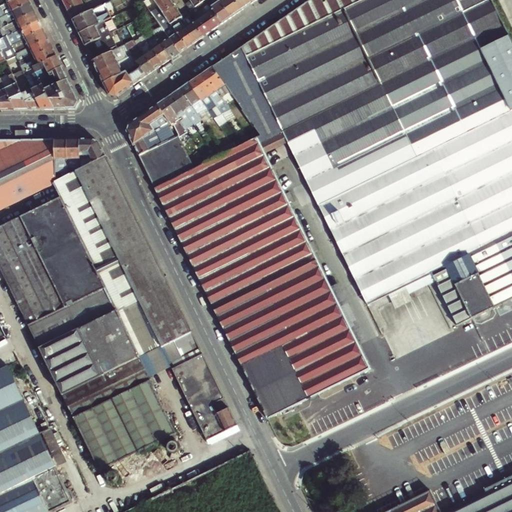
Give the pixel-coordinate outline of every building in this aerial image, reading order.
[(0,6),(0,17),(31,3),(29,0),(13,0),(8,2),(0,6)] [(62,0),(73,20),(88,12),(82,0),(62,0)] [(165,31),(180,53),(188,48),(174,28),(171,24),(166,16),(163,12),(156,2),(154,0),(148,0),(145,2),(158,22),(161,21),(165,27),(168,25),(170,27),(165,31)] [(170,0),(154,0),(156,2),(163,12),(166,9),(174,4),(170,0)] [(199,5),(205,0),(191,0),(192,1),(188,4),(192,10),(199,5)] [(215,29),(223,24),(212,7),(207,0),(206,0),(205,0),(199,5),(215,29)] [(231,18),(240,12),(231,0),(222,0),(220,1),(231,18)] [(251,4),(248,0),(231,0),(240,12),(251,4)] [(338,175),(412,138),(474,108),(503,93),(507,100),(511,97),(511,44),(490,0),(310,0),(241,47),(283,133),(310,119),(338,175)] [(231,18),(220,1),(212,7),(223,24),(231,18)] [(0,17),(0,21),(3,27),(35,12),(31,3),(0,17)] [(105,4),(88,12),(73,20),(79,34),(105,21),(112,18),(105,4)] [(215,29),(199,5),(192,10),(190,11),(197,20),(195,21),(193,22),(204,37),(205,36),(215,29)] [(7,36),(40,21),(35,12),(3,27),(3,28),(7,36)] [(11,45),(25,38),(44,29),(40,21),(7,36),(11,45)] [(105,21),(79,34),(85,45),(111,33),(105,21)] [(165,27),(161,21),(158,22),(162,27),(165,31),(170,27),(168,25),(165,27)] [(174,28),(188,48),(196,42),(186,27),(183,22),(174,28)] [(186,27),(196,42),(204,37),(193,22),(186,27)] [(13,48),(16,55),(48,39),(44,29),(25,38),(27,42),(13,48)] [(156,37),(172,59),(180,53),(165,31),(156,37)] [(153,32),(144,36),(148,42),(156,37),(153,32)] [(111,33),(85,45),(89,54),(109,44),(107,41),(113,38),(111,33)] [(0,39),(0,51),(8,48),(9,49),(12,47),(11,45),(7,36),(3,38),(4,38),(0,39)] [(140,48),(148,42),(144,36),(138,39),(139,41),(137,43),(140,48)] [(148,42),(164,64),(172,59),(156,37),(148,42)] [(89,54),(93,61),(113,51),(118,49),(113,38),(107,41),(109,44),(89,54)] [(20,64),(53,48),(48,39),(16,55),(17,56),(18,59),(20,64)] [(146,76),(155,70),(140,48),(137,43),(135,40),(131,42),(133,45),(131,47),(134,52),(131,54),(132,55),(136,61),(140,66),(142,69),(146,76)] [(140,48),(155,70),(164,64),(148,42),(140,48)] [(8,48),(0,51),(0,64),(6,61),(17,56),(16,55),(13,48),(12,47),(9,49),(8,48)] [(155,190),(268,419),(284,412),(286,414),(289,413),(288,410),(369,370),(266,153),(288,142),(367,305),(395,292),(338,175),(310,119),(283,133),(241,47),(212,67),(225,85),(235,99),(240,106),(262,138),(196,170),(155,190)] [(57,57),(53,48),(20,64),(24,73),(57,57)] [(113,51),(93,61),(98,72),(132,55),(131,54),(128,49),(115,55),(113,51)] [(98,72),(104,84),(124,74),(122,69),(136,61),(132,55),(98,72)] [(62,67),(57,57),(24,73),(26,76),(32,73),(33,76),(37,74),(35,72),(46,67),(49,74),(62,67)] [(6,61),(0,64),(0,78),(15,110),(29,110),(14,78),(8,64),(6,61)] [(129,76),(142,69),(140,66),(127,72),(129,76)] [(35,72),(37,74),(39,79),(49,74),(46,67),(35,72)] [(62,67),(49,74),(67,109),(76,109),(79,102),(62,67)] [(217,90),(225,85),(212,67),(205,72),(204,73),(217,90)] [(124,74),(104,84),(109,95),(117,97),(146,76),(142,69),(129,76),(127,72),(124,74)] [(29,110),(42,110),(29,83),(26,76),(24,73),(14,78),(29,110)] [(196,78),(215,105),(222,115),(231,110),(227,105),(217,90),(204,73),(196,78)] [(67,109),(49,74),(39,79),(54,109),(67,109)] [(0,110),(15,110),(0,78),(0,110)] [(189,83),(202,102),(207,109),(208,110),(215,105),(196,78),(189,83)] [(42,110),(54,109),(39,79),(29,83),(42,110)] [(189,83),(180,89),(194,108),(202,102),(189,83)] [(180,89),(172,95),(188,117),(189,118),(197,114),(194,108),(180,89)] [(395,292),(415,283),(408,269),(404,271),(386,234),(511,172),(511,97),(507,100),(503,93),(474,108),(412,138),(338,175),(395,292)] [(177,116),(181,122),(189,118),(188,117),(172,95),(165,99),(177,116)] [(165,99),(157,105),(169,122),(177,116),(165,99)] [(227,105),(231,110),(240,106),(235,99),(227,105)] [(127,132),(139,155),(176,137),(170,128),(172,126),(169,122),(157,105),(130,124),(129,124),(127,132)] [(197,114),(189,118),(196,128),(203,124),(197,114)] [(177,116),(169,122),(172,126),(173,126),(181,122),(177,116)] [(196,128),(189,118),(181,122),(187,131),(196,128)] [(187,131),(181,122),(173,126),(178,136),(179,138),(189,133),(187,131)] [(176,137),(139,155),(155,190),(196,170),(179,138),(178,136),(176,137)] [(55,167),(55,160),(55,139),(0,140),(0,210),(36,192),(53,183),(54,183),(55,183),(55,167)] [(68,176),(68,139),(55,139),(55,160),(62,160),(62,164),(59,164),(59,167),(55,167),(55,183),(68,176)] [(80,159),(81,139),(68,139),(68,176),(80,170),(80,167),(76,168),(76,165),(73,165),(73,159),(80,159)] [(80,170),(106,157),(99,143),(93,139),(81,139),(80,159),(80,167),(80,170)] [(193,355),(201,351),(106,157),(80,170),(68,176),(55,183),(54,183),(61,197),(60,197),(105,289),(116,312),(139,301),(161,347),(167,344),(170,349),(178,345),(175,340),(183,336),(193,355)] [(447,266),(511,234),(511,172),(386,234),(404,271),(408,269),(415,283),(433,274),(433,273),(447,266)] [(105,289),(60,197),(43,206),(0,226),(0,266),(29,327),(105,289)] [(511,234),(447,266),(473,319),(511,300),(511,234)] [(458,326),(473,319),(447,266),(433,273),(433,274),(458,326)] [(139,358),(116,312),(105,289),(29,327),(41,351),(80,331),(101,377),(139,358)] [(139,301),(116,312),(139,358),(149,377),(171,366),(193,355),(183,336),(175,340),(178,345),(170,349),(167,344),(161,347),(139,301)] [(80,331),(41,351),(63,396),(101,377),(80,331)] [(203,355),(173,370),(208,441),(238,426),(229,408),(218,414),(214,405),(225,399),(203,355)] [(75,419),(151,382),(149,377),(139,358),(101,377),(63,396),(75,419)] [(69,492),(42,437),(8,368),(0,371),(0,511),(55,511),(74,503),(75,500),(72,492),(69,492)] [(177,435),(151,382),(75,419),(100,472),(177,435)] [(175,460),(179,458),(178,456),(182,454),(183,450),(179,442),(174,440),(166,444),(164,448),(170,460),(175,460)] [(115,489),(120,487),(119,485),(123,483),(124,479),(119,470),(114,469),(106,473),(105,477),(108,483),(111,488),(115,489)] [(511,511),(511,481),(449,511),(440,511),(430,492),(430,491),(429,491),(426,493),(387,511),(511,511)]
